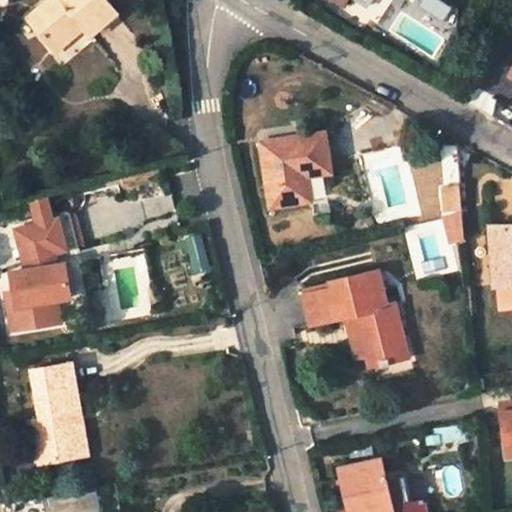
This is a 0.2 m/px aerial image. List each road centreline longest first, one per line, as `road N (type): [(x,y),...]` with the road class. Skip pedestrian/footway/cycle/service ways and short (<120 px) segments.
road 1 (residential): [(297,511),(204,112),(212,0)]
road 2 (unclassified): [(511,151),(240,0)]
